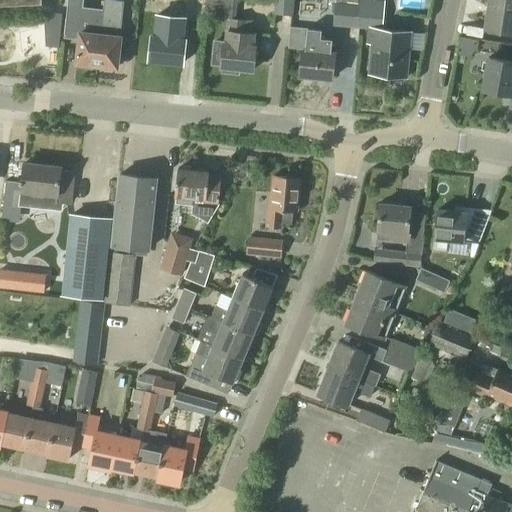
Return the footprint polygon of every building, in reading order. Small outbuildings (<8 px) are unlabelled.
[(102,10),(83,7),(83,0),(67,0),(64,39),(78,40),(76,64),(80,64),(80,67),(89,68),(89,65),(97,66),(102,12),(102,10)] [(102,12),(97,66),(104,66),(104,69),(113,70),(113,68),(117,68),(120,37),(124,1),(113,0),(103,0),(103,10),(102,10),(102,12)] [(246,32),(247,20),(235,19),(236,0),(205,0),(203,18),(227,20),(226,30),(225,30),(223,41),(222,41),(219,69),(254,73),(257,45),(254,45),(255,33),(246,32)] [(292,15),(293,0),(273,0),(273,13),(292,15)] [(360,5),(358,28),(368,29),(367,43),(371,44),(368,74),(406,77),(410,32),(381,29),(384,1),(370,0),(365,0),(365,6),(360,5)] [(511,4),(489,1),(485,29),(511,32),(511,4)] [(358,28),(360,5),(335,3),(333,25),(358,28)] [(59,48),(62,14),(43,12),(45,47),(59,48)] [(170,20),(157,19),(155,19),(154,38),(151,38),(149,60),(180,63),(183,42),(183,41),(178,40),(179,27),(169,26),(170,20)] [(331,53),(333,39),(321,38),(322,30),(306,28),(304,50),(301,50),(298,76),(331,79),(333,53),(331,53)] [(511,62),(488,58),(482,89),(511,95),(511,93),(511,62)] [(71,205),(75,171),(60,170),(60,167),(24,164),(21,191),(23,191),(23,195),(35,196),(35,192),(56,194),(55,203),(71,205)] [(193,170),(191,167),(182,166),(179,169),(177,169),(174,196),(177,196),(176,203),(192,205),(193,198),(203,199),(203,205),(218,206),(221,176),(208,174),(208,172),(193,170)] [(155,178),(119,174),(111,245),(110,245),(103,303),(104,304),(130,306),(135,255),(136,255),(137,249),(147,250),(155,178)] [(297,211),(300,179),(274,177),(272,193),(270,192),(269,208),(266,208),(264,227),(281,229),(282,224),(291,225),(292,211),(297,211)] [(420,267),(423,238),(407,237),(410,207),(379,204),(376,240),(393,241),(393,238),(406,239),(405,252),(387,250),(386,264),(420,267)] [(478,243),(484,228),(462,226),(463,213),(437,211),(434,239),(433,238),(432,250),(446,252),(447,240),(463,241),(463,242),(478,243)] [(110,220),(69,216),(61,297),(101,301),(110,220)] [(171,233),(161,269),(180,275),(191,238),(171,233)] [(279,257),(281,242),(248,238),(246,253),(279,257)] [(210,269),(214,256),(199,251),(195,264),(190,262),(183,278),(204,287),(210,269)] [(444,293),(450,281),(421,268),(415,280),(444,293)] [(15,271),(0,270),(0,287),(13,289),(15,271)] [(355,298),(395,314),(406,286),(397,282),(396,283),(366,271),(355,298)] [(263,311),(273,287),(242,274),(232,298),(263,311)] [(190,309),(196,294),(183,288),(177,303),(190,309)] [(258,323),(263,311),(232,298),(226,311),(215,306),(210,317),(256,337),(262,324),(258,323)] [(385,341),(395,314),(355,298),(345,323),(376,335),(375,337),(385,341)] [(103,303),(90,302),(80,300),(72,361),(96,364),(104,304),(103,303)] [(183,324),(190,309),(177,303),(171,318),(183,324)] [(251,349),(256,337),(210,317),(205,329),(217,334),(212,345),(243,359),(248,347),(251,349)] [(465,359),(474,337),(437,322),(428,344),(465,359)] [(183,366),(197,338),(176,328),(162,355),(183,366)] [(386,350),(415,361),(421,350),(391,338),(386,350)] [(338,341),(328,367),(374,386),(375,386),(380,375),(363,368),(369,353),(338,341)] [(233,382),(243,359),(212,345),(207,358),(195,353),(186,376),(202,383),(212,388),(217,375),(233,382)] [(409,373),(415,361),(386,350),(381,362),(397,368),(392,378),(405,383),(409,373)] [(497,369),(485,364),(481,374),(477,372),(469,391),(485,397),(486,395),(501,401),(502,398),(511,402),(511,374),(497,368),(497,369)] [(422,384),(428,371),(415,365),(408,378),(422,384)] [(370,397),(374,386),(328,367),(318,392),(349,404),(354,391),(370,397)] [(44,389),(48,371),(34,368),(29,386),(44,389)] [(82,369),(79,385),(94,388),(97,372),(82,369)] [(101,405),(108,373),(97,372),(94,388),(89,415),(82,447),(91,449),(89,463),(110,468),(117,437),(96,432),(101,405)] [(155,378),(156,376),(154,376),(142,374),(141,377),(138,377),(135,389),(143,391),(139,410),(154,413),(158,395),(152,393),(152,390),(149,389),(152,378),(155,378)] [(152,393),(158,395),(172,397),(175,382),(161,379),(161,377),(156,376),(155,378),(152,378),(149,389),(152,390),(152,393)] [(40,408),(44,389),(29,386),(25,405),(40,408)] [(213,417),(217,404),(177,393),(173,406),(213,417)] [(454,427),(466,400),(452,395),(440,422),(454,427)] [(385,433),(389,420),(360,408),(355,421),(385,433)] [(150,430),(154,413),(139,410),(136,429),(143,430),(135,470),(157,475),(156,478),(158,478),(165,447),(167,434),(150,430)] [(24,447),(30,418),(7,413),(0,444),(1,444),(1,442),(24,447)] [(82,447),(89,415),(77,413),(74,428),(54,423),(47,454),(69,459),(72,445),(82,447)] [(182,433),(185,417),(173,414),(169,430),(182,433)] [(47,454),(54,423),(30,418),(24,447),(47,452),(46,454),(47,454)] [(143,430),(136,429),(132,428),(129,439),(117,437),(110,468),(111,468),(112,466),(135,470),(143,430)] [(165,447),(158,478),(179,482),(182,469),(193,471),(199,439),(188,436),(185,451),(165,447)] [(507,504),(486,495),(431,471),(414,511),(511,511),(511,504),(508,503),(507,504)]
